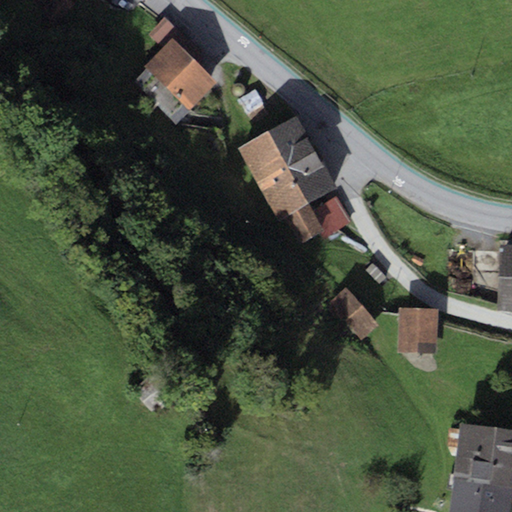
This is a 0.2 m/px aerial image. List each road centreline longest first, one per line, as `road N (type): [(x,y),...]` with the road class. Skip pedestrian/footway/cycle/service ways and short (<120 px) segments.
road 1 (track): [(0,55),(194,397)]
road 2 (unclassified): [(359,148),(353,200),(399,272),(434,301),(511,324)]
road 3 (tertiary): [(185,0),(359,148)]
road 4 (tertiary): [(359,148),(453,208),(511,223)]
